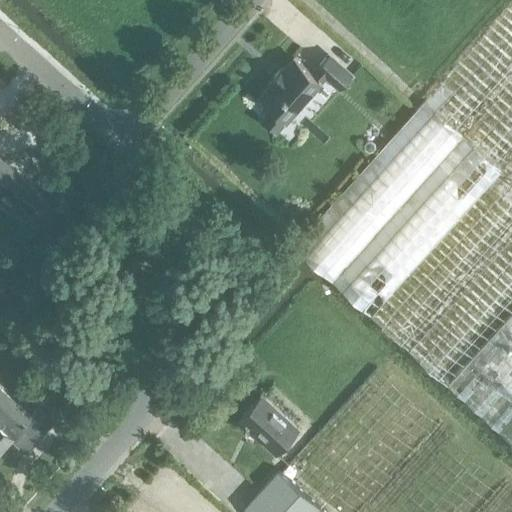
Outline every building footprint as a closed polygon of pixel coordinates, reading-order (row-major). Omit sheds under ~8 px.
[(334,199),(294,243),(511,439),(511,1),(352,178),(334,199)] [(320,79),(326,72),(341,86),(352,74),(328,53),(317,65),(319,66),(314,72),(296,56),(285,68),(282,66),(271,78),(274,80),(261,95),(274,107),(263,118),(275,129),(287,116),(286,116),(298,102),(301,105),(313,92),(309,89),(319,79),(320,79)] [(0,184),(28,210),(42,194),(0,156),(0,184)] [(511,511),(511,471),(385,355),(281,469),(280,468),(246,506),(251,511),(511,511)] [(48,356),(34,374),(45,384),(60,367),(48,356)] [(0,451),(13,438),(17,441),(23,434),(25,435),(29,430),(38,438),(43,431),(28,417),(31,414),(0,387),(0,410),(2,412),(0,414),(0,451)] [(239,420),(277,453),(299,428),(263,394),(239,420)]
